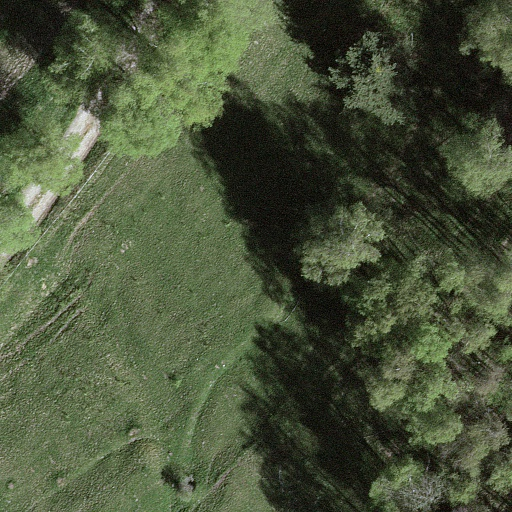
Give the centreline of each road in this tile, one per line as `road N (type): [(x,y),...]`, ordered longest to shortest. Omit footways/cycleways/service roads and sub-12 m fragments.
road 1 (track): [(0,265),(97,137)]
road 2 (track): [(174,0),(97,137)]
